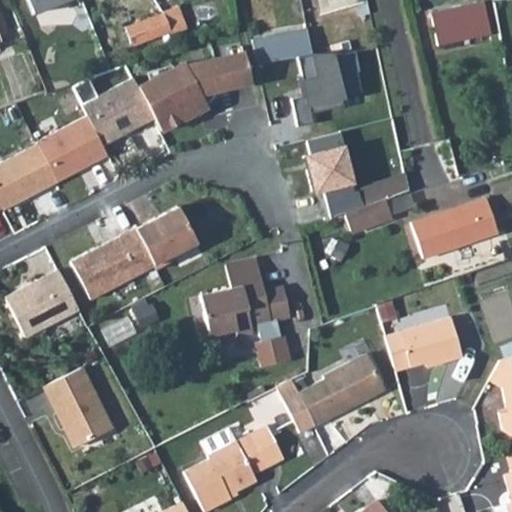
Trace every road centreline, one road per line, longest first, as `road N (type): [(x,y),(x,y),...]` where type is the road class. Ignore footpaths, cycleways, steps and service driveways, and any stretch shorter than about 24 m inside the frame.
road 1 (residential): [(249,164),(201,167),(0,258)]
road 2 (residential): [(432,449),(367,459),(298,511)]
road 3 (residential): [(0,399),(56,511)]
